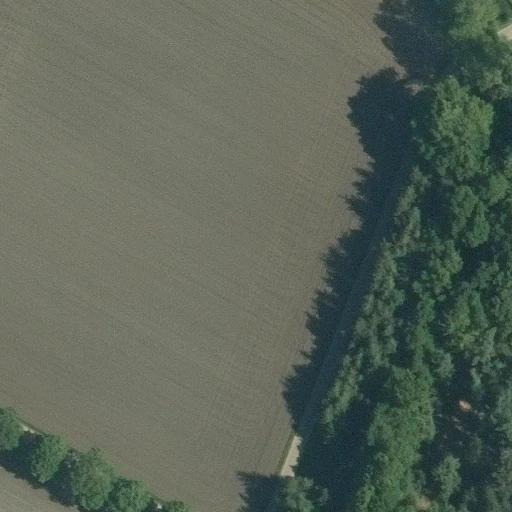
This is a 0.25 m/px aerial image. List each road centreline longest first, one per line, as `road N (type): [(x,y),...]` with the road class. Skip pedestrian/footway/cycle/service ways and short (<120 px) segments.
road 1 (unclassified): [(511,34),(456,77),(425,125),(278,511)]
road 2 (unclassified): [(156,511),(0,421)]
